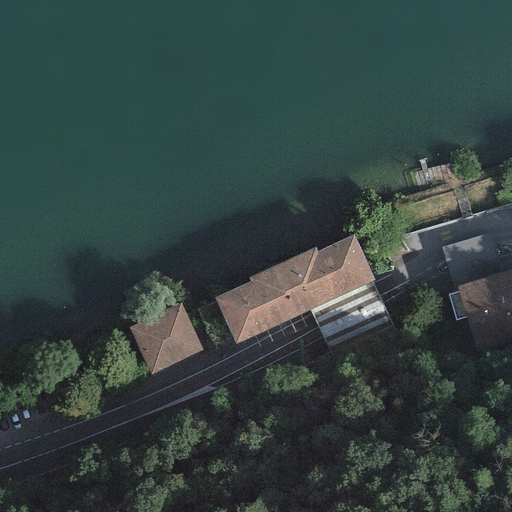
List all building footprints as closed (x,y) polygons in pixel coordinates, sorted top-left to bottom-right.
[(214,293),(235,340),(240,337),(374,276),(353,230),(316,247),(314,243),(248,273),(249,278),(214,293)] [(442,245),(452,284),(500,269),(490,231),(442,245)] [(465,317),(475,351),(511,340),(511,266),(500,269),(455,282),(458,292),(465,317)] [(371,278),(308,306),(315,321),(333,361),(396,333),(371,278)] [(455,320),(465,317),(458,292),(448,295),(455,320)] [(124,328),(143,374),(201,350),(182,304),(124,328)] [(308,306),(240,337),(247,353),(315,321),(308,306)]
